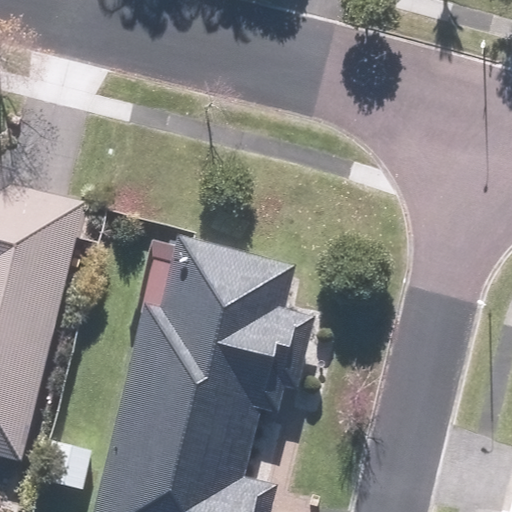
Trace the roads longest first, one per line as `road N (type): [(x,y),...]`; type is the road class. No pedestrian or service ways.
road 1 (residential): [(488,115),(0,2)]
road 2 (residential): [(488,115),(385,511)]
